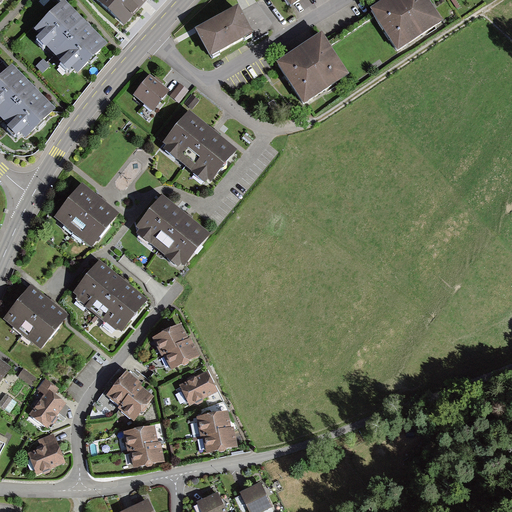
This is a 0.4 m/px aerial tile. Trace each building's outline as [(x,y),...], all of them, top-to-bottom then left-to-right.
[(64,0),(33,30),(39,36),(35,41),(45,51),(46,50),(60,64),(57,66),(68,77),(73,72),(79,78),(110,47),(85,22),(64,0)] [(98,0),(124,23),(144,0),(98,0)] [(285,0),(291,8),(302,0),(285,0)] [(426,0),(387,0),(372,10),(399,51),(442,23),(426,0)] [(195,32),(210,58),(253,35),(238,8),(195,32)] [(276,63),(303,106),(349,76),(322,34),(276,63)] [(0,118),(8,128),(6,129),(16,140),(20,136),(25,142),(56,112),(32,87),(13,66),(0,78),(0,118)] [(150,74),(134,95),(153,110),(170,90),(158,80),(150,74)] [(180,83),(170,96),(180,103),(189,91),(180,83)] [(164,142),(167,145),(164,149),(206,182),(208,179),(212,182),(238,150),(213,131),(188,111),(164,142)] [(101,201),(82,186),(55,218),(91,248),(118,215),(101,201)] [(161,196),(136,227),(139,230),(136,233),(178,266),(181,263),(184,266),(209,234),(186,215),(161,196)] [(73,294),(78,297),(75,300),(115,333),(118,329),(121,332),(147,302),(123,283),(99,263),(73,294)] [(31,286),(4,319),(41,350),(69,317),(50,302),(31,286)] [(189,340),(181,325),(153,340),(162,357),(164,356),(172,372),(200,358),(191,339),(189,340)] [(0,383),(11,368),(0,359),(0,383)] [(23,370),(18,377),(31,387),(37,379),(23,370)] [(187,383),(180,386),(191,407),(195,404),(198,406),(203,403),(204,400),(218,393),(207,372),(196,378),(193,377),(188,380),(187,383)] [(143,386),(127,373),(107,397),(120,408),(118,410),(135,423),(155,398),(142,388),(143,386)] [(55,424),(58,421),(57,417),(67,404),(56,396),(60,390),(46,379),(37,390),(44,396),(40,400),(37,401),(34,405),(34,409),(30,415),(49,429),(51,426),(55,424)] [(5,394),(0,402),(0,406),(5,410),(13,399),(5,394)] [(229,413),(196,419),(201,440),(203,439),(206,456),(238,449),(234,429),(232,429),(229,413)] [(155,427),(124,434),(128,453),(130,454),(134,470),(165,464),(161,443),(158,444),(155,427)] [(46,475),(50,473),(52,470),(65,464),(53,435),(39,441),(41,447),(38,448),(36,451),(28,455),(37,476),(42,474),(46,475)] [(264,511),(273,507),(261,484),(240,494),(249,511),(264,511)] [(226,511),(222,503),(218,493),(197,503),(201,511),(226,511)] [(153,511),(148,501),(125,511),(153,511)]
